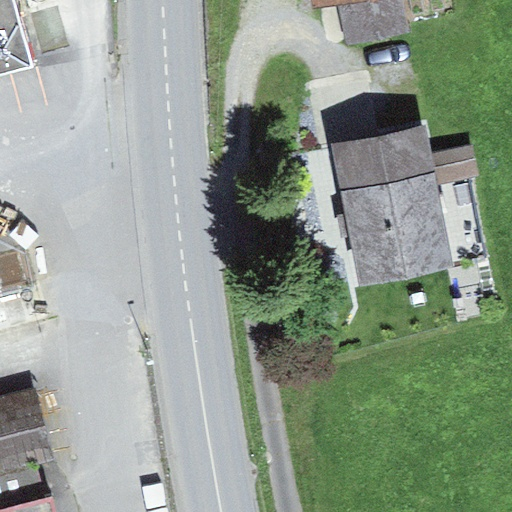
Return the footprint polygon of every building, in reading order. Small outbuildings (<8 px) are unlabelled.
[(0,0),(0,69),(36,60),(18,0),(0,0)] [(340,0),(349,41),(405,30),(398,0),(340,0)] [(358,280),(451,263),(437,186),(431,153),(425,125),(332,142),(358,280)] [(481,177),(475,145),(431,153),(437,186),(481,177)] [(40,465),(55,461),(31,373),(0,380),(0,505),(49,492),(40,465)] [(54,511),(49,492),(0,505),(0,511),(54,511)]
